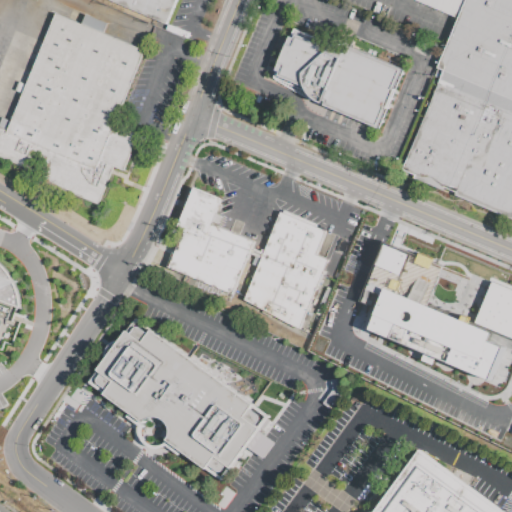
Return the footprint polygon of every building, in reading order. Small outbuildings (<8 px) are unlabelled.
[(176,0),(166,25),(106,0),(176,0)] [(465,0),(458,18),(414,0),(465,0)] [(511,116),(438,85),(443,71),(437,69),(458,18),(465,0),(511,0),(511,116)] [(145,51),(114,124),(139,135),(124,171),(114,167),(98,206),(45,183),(37,173),(0,158),(0,119),(1,117),(10,121),(55,14),(145,51)] [(379,129),(308,98),(295,92),(284,86),(272,78),(290,36),(294,38),(295,34),(339,52),(341,49),(346,51),(348,46),(404,70),(379,129)] [(438,85),(511,116),(511,218),(455,195),(456,193),(443,188),(442,191),(413,179),(415,175),(402,170),(438,85)] [(232,294),(168,268),(185,229),(179,226),(195,187),(222,198),(212,224),(254,241),(232,294)] [(298,329),(243,300),(280,211),(325,231),(315,254),(327,260),(298,329)] [(376,264),(385,244),(411,255),(402,275),(376,264)] [(0,301),(19,308),(17,296),(13,284),(22,281),(0,273),(0,301)] [(511,338),(487,328),(474,323),(491,281),(511,289),(511,338)] [(490,381),(384,338),(367,330),(387,287),(493,333),(490,340),(505,347),(490,381)] [(127,331),(98,370),(102,374),(97,379),(97,382),(98,384),(107,390),(104,394),(145,424),(148,421),(151,419),(154,418),(159,418),(164,420),(168,425),(169,430),(169,436),(166,440),(206,470),(209,466),(217,472),(220,473),(222,472),(227,466),(231,468),(260,429),(256,426),(261,420),(261,418),(259,416),(250,409),(254,405),(151,330),(149,333),(140,327),(137,327),(135,327),(131,334),(127,331)] [(373,511),(419,451),(502,511),(373,511)]
